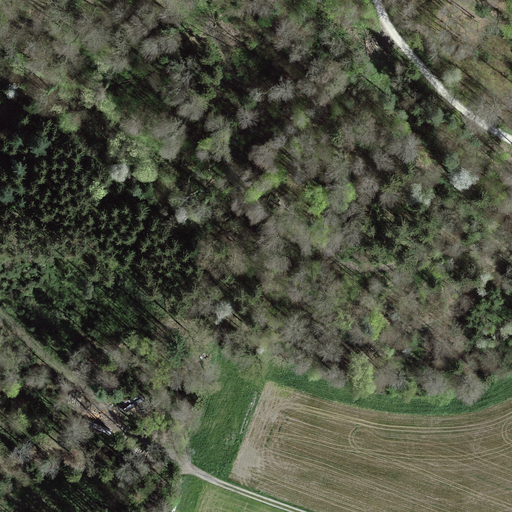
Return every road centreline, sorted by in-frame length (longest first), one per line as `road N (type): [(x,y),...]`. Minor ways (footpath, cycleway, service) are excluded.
road 1 (track): [(181,465),(143,436),(0,384)]
road 2 (track): [(511,140),(439,88),(377,0)]
road 3 (track): [(300,511),(181,465),(153,492),(146,511)]
